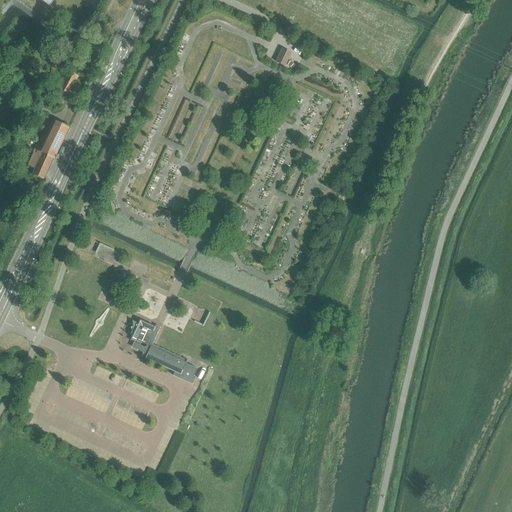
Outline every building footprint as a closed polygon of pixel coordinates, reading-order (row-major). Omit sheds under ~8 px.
[(278,56),(275,62),(284,67),(288,60),(291,53),(281,48),(278,56)] [(58,82),(62,84),(59,90),(68,95),(78,76),(69,71),(66,75),(63,74),(62,74),(58,82)] [(22,119),(33,121),(35,110),(24,108),(22,119)] [(32,174),(43,179),(52,159),(54,159),(69,128),(52,120),(35,156),(32,154),(26,166),(34,170),(32,174)] [(100,243),(95,256),(115,264),(120,251),(100,243)] [(133,336),(130,341),(131,341),(132,338),(146,345),(141,356),(140,356),(176,373),(175,376),(173,375),(172,376),(192,385),(192,384),(190,383),(197,369),(185,364),(187,360),(186,360),(185,362),(151,347),(158,329),(139,320),(138,324),(133,322),(133,321),(132,321),(132,324),(132,327),(132,329),(131,332),(130,334),(133,336)]
